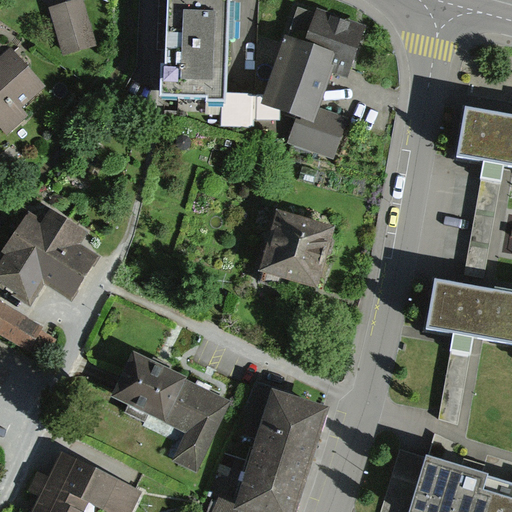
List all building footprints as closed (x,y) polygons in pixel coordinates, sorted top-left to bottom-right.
[(84,0),(77,0),(48,9),(61,54),(97,43),(84,0)] [(168,0),(167,43),(166,59),(166,66),(161,66),(160,95),(204,97),(204,101),(221,102),(226,102),(226,93),(229,0),(168,0)] [(297,7),(288,37),(282,35),(262,96),(261,101),(281,108),(298,114),(288,144),(334,160),(348,116),(320,107),(333,69),(350,75),(366,24),(316,8),(315,13),(297,7)] [(46,85),(12,48),(0,57),(0,122),(7,130),(27,112),(22,107),(46,85)] [(255,93),(226,93),(226,102),(221,102),(221,125),(255,126),(255,120),(255,96),(255,93)] [(261,101),(262,96),(255,96),(255,120),(280,120),(281,108),(261,101)] [(511,116),(467,108),(458,157),(511,167),(511,116)] [(40,221),(26,213),(0,255),(0,289),(32,308),(45,287),(68,301),(95,256),(81,248),(85,241),(89,234),(48,209),(40,221)] [(336,225),(279,210),(262,272),(319,287),(336,225)] [(511,295),(430,281),(422,333),(511,348),(511,295)] [(65,341),(0,306),(0,336),(52,364),(65,341)] [(192,380),(141,356),(116,407),(168,432),(192,380)] [(0,380),(8,368),(0,362),(0,380)] [(244,405),(192,380),(168,432),(219,456),(244,405)] [(278,396),(273,394),(236,511),(298,511),(328,410),(278,396)] [(131,511),(142,489),(64,452),(35,511),(104,511),(107,508),(115,511),(131,511)] [(507,511),(511,498),(511,485),(425,461),(409,511),(507,511)]
